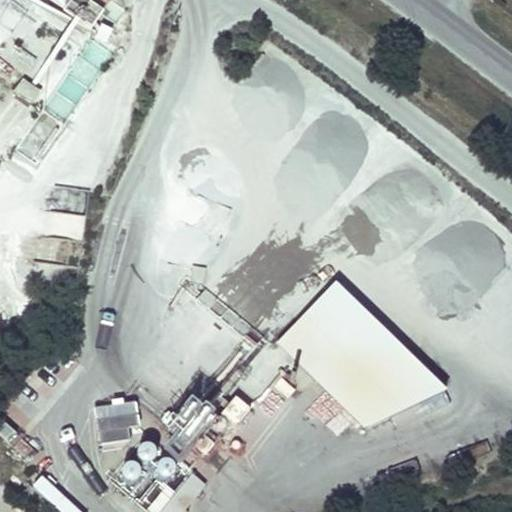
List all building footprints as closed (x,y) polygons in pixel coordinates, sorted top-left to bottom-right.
[(17,155),(37,165),(59,121),(39,111),(17,155)] [(48,210),(46,234),(81,237),(83,213),(48,210)] [(271,338),(366,430),(389,406),(412,428),(449,390),(332,276),(271,338)] [(135,410),(94,417),(100,452),(127,447),(123,428),(138,426),(135,410)] [(151,454),(122,479),(149,509),(177,485),(151,454)] [(155,511),(179,511),(205,483),(191,471),(155,511)] [(63,511),(85,511),(45,484),(38,494),(63,511)] [(211,511),(218,502),(205,494),(193,511),(211,511)]
